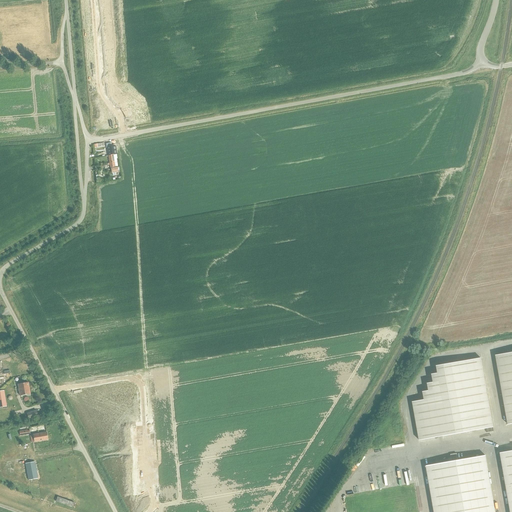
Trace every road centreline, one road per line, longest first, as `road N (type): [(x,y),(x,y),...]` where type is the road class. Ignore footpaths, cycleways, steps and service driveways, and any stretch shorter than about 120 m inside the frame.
road 1 (unclassified): [(89,141),(452,75),(480,63)]
road 2 (unclassified): [(114,511),(0,291)]
road 3 (unknown): [(415,451),(409,401),(428,365),(488,349)]
